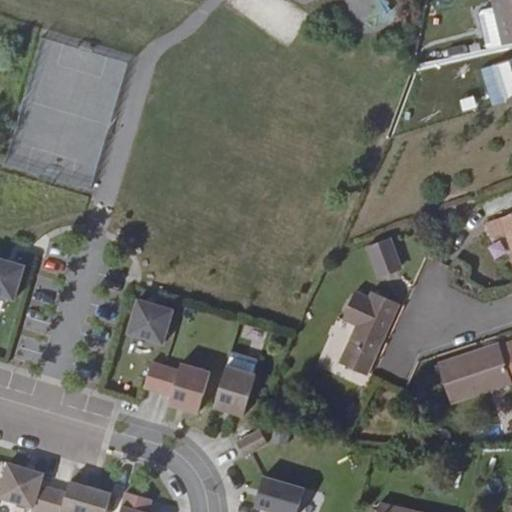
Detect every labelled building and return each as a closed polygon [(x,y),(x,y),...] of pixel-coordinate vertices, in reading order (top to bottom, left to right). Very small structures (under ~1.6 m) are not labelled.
[(511,0),(496,0),(505,37),(511,35),(511,0)] [(511,212),(487,221),(491,235),(507,231),(511,245),(511,212)] [(395,237),(375,245),(386,273),(407,266),(395,237)] [(0,302),(13,306),(23,272),(0,263),(0,302)] [(397,306),(373,296),(371,302),(357,297),(347,324),(360,329),(345,368),(369,378),(397,306)] [(124,341),(161,352),(172,319),(136,307),(124,341)] [(511,373),(502,343),(502,339),(439,359),(453,399),(511,381),(511,373)] [(511,339),(502,343),(511,373),(511,339)] [(157,403),(165,376),(151,371),(143,398),(157,403)] [(169,407),(201,414),(210,384),(180,374),(179,381),(165,376),(157,403),(169,407)] [(243,428),(244,424),(256,385),(226,375),(213,417),(243,428)] [(197,424),(201,414),(169,407),(167,416),(197,424)] [(273,424),(271,442),(289,443),(290,425),(273,424)] [(260,453),(260,451),(252,440),(230,452),(237,466),(260,453)] [(1,472),(0,473),(0,510),(6,511),(41,511),(45,500),(32,496),(36,483),(1,472)] [(294,511),(298,499),(256,487),(249,511),(294,511)] [(45,500),(41,511),(102,511),(104,504),(63,491),(59,504),(45,500)] [(436,511),(386,498),(381,511),(436,511)] [(117,503),(114,511),(142,511),(143,510),(117,503)]
